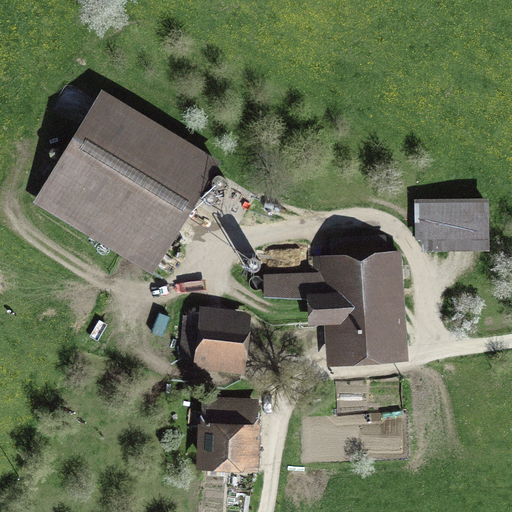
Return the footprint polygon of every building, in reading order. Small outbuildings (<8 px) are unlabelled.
[(217,165),(101,93),(32,204),(148,276),(217,165)] [(486,199),(415,202),(417,254),(488,252),(486,199)] [(264,300),(307,302),(308,329),(324,329),(327,367),(407,361),(401,254),(320,258),(322,277),(263,276),(264,300)] [(250,314),(199,309),(195,364),(245,369),(250,314)] [(203,398),(202,426),(197,426),(196,474),(257,475),(258,427),(258,399),(203,398)]
